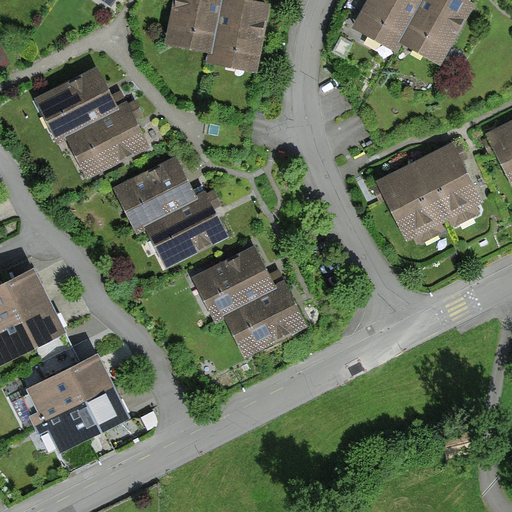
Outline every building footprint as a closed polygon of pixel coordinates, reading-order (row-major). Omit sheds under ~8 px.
[(178,0),(171,40),(213,48),(221,0),(178,0)] [(267,7),(226,0),(221,0),(213,48),(211,60),(256,68),(267,7)] [(396,46),(401,37),(422,0),(372,0),(358,25),(396,46)] [(456,0),(422,0),(401,37),(439,58),(468,7),(456,0)] [(60,138),(69,134),(113,112),(95,74),(41,100),(60,138)] [(125,106),(113,112),(69,134),(87,172),(144,145),(125,106)] [(511,125),(492,135),(511,175),(511,125)] [(453,149),(417,166),(443,219),(478,202),(453,149)] [(147,225),(194,201),(175,163),(119,191),(138,229),(147,225)] [(417,166),(382,183),(407,236),(443,219),(417,166)] [(194,201),(147,225),(167,264),(224,236),(204,196),(194,201)] [(217,317),(226,313),(272,290),(252,251),(197,279),(217,317)] [(0,325),(47,303),(32,274),(0,289),(0,325)] [(272,290),(226,313),(247,352),(300,325),(280,286),(272,290)] [(0,361),(61,332),(47,303),(0,325),(0,361)] [(111,388),(96,359),(32,391),(47,420),(111,388)] [(125,417),(111,388),(47,420),(61,448),(125,417)]
